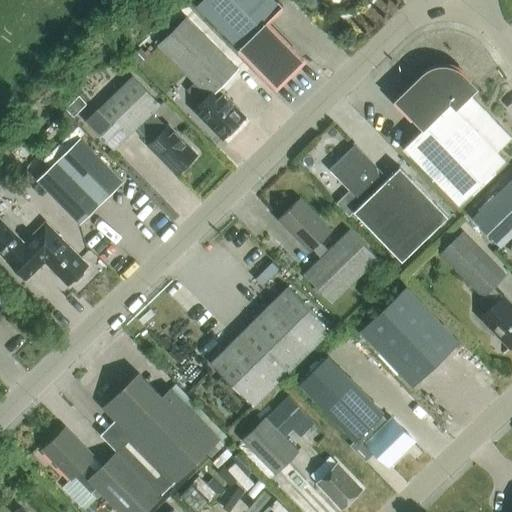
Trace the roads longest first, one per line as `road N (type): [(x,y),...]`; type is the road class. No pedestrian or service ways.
road 1 (residential): [(0,416),(426,0)]
road 2 (residential): [(511,397),(392,511)]
